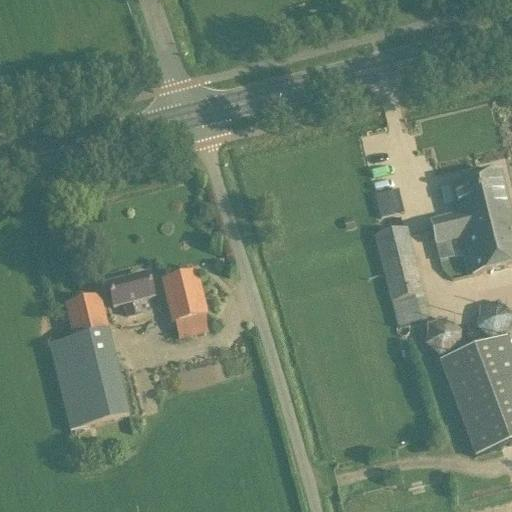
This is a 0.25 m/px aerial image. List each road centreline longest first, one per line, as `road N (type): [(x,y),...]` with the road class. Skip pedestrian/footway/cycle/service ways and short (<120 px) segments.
road 1 (unclassified): [(315,511),(190,116)]
road 2 (primary): [(190,116),(511,36)]
road 3 (primary): [(0,164),(190,116)]
road 4 (unclassified): [(190,116),(150,0)]
